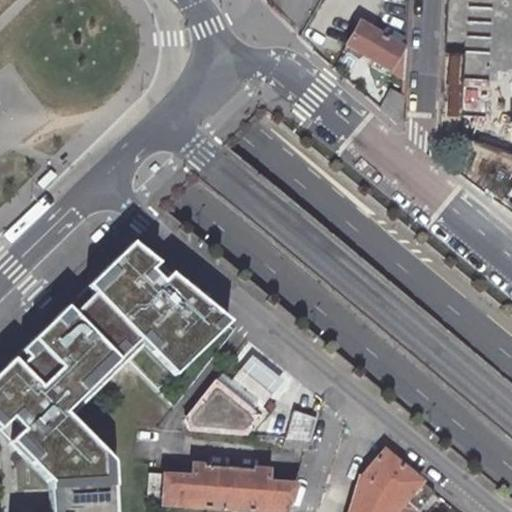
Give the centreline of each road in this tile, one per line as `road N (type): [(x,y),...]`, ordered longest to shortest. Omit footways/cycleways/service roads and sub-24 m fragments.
road 1 (primary): [(0,0),(193,205),(511,472)]
road 2 (primary): [(511,356),(82,0)]
road 3 (unclassified): [(100,179),(496,511)]
road 4 (unclassified): [(225,57),(281,65),(413,172)]
road 5 (unclassified): [(225,57),(100,179)]
road 6 (residential): [(430,0),(413,172)]
road 7 (unclassified): [(100,179),(0,278)]
road 8 (unclassified): [(413,172),(511,255)]
